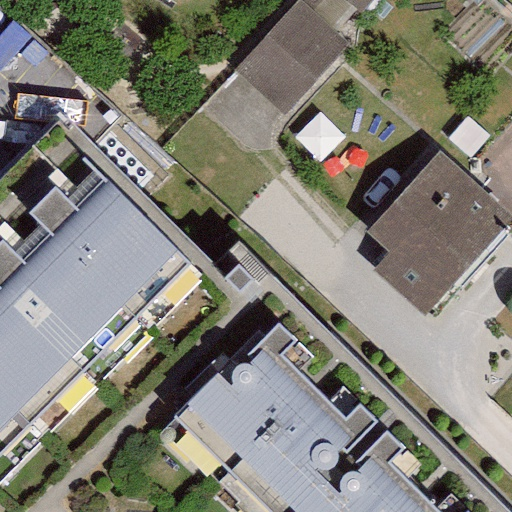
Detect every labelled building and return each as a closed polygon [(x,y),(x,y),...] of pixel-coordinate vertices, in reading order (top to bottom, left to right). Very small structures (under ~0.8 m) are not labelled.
[(382,0),(342,0),(363,20),(382,0)] [(305,7),(234,83),(283,130),(355,54),(305,7)] [(0,202),(0,493),(222,279),(76,129),(0,202)] [(382,266),(430,310),(511,222),(511,210),(448,151),(379,225),(401,246),(382,266)] [(511,511),(511,505),(289,298),(160,437),(240,511),(511,511)]
